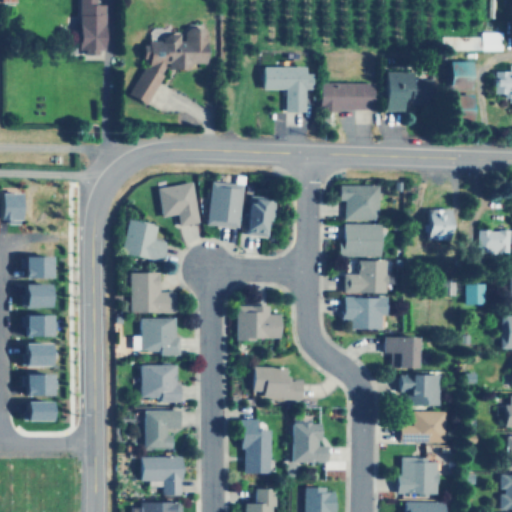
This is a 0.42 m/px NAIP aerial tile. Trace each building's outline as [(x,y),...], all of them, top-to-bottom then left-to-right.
[(101,4),(93,4),(92,0),(75,0),(75,52),(102,52),(101,4)] [(204,63),(204,30),(196,27),(183,27),(181,31),(181,39),(168,33),(162,33),(158,40),(145,40),(139,52),(139,58),(145,58),(127,95),(144,104),(161,70),(161,62),(174,69),(185,69),(188,63),(204,63)] [(499,31),(478,30),(478,49),(499,49),(499,31)] [(445,88),(467,88),(468,61),(445,60),(445,88)] [(491,70),(492,93),(502,93),(502,94),(511,94),(511,63),(506,64),(506,70),(491,70)] [(302,111),(302,88),(309,89),(310,73),(302,73),(302,66),(259,66),(259,88),(281,89),(281,111),(302,111)] [(427,79),(408,79),(408,71),(382,71),(381,110),(409,110),(409,103),(426,104),(427,79)] [(370,82),(316,82),(316,109),(370,109),(370,82)] [(469,93),(446,94),(447,119),(469,119),(469,93)] [(203,224),(235,226),(238,182),(206,180),(203,224)] [(174,214),(175,224),(194,222),(190,181),(154,185),(157,216),(174,214)] [(341,219),(374,218),(374,183),(335,184),(335,199),(341,199),(341,219)] [(3,223),(14,223),(15,192),(0,191),(0,218),(3,219),(3,223)] [(269,198),(243,196),(240,233),(265,235),(269,198)] [(446,238),(447,208),(423,207),(423,238),(446,238)] [(162,240),(152,239),(154,222),(124,219),(120,254),(159,258),(162,240)] [(334,255),(377,256),(377,222),(339,222),(339,242),(335,242),(334,255)] [(476,228),(475,252),(507,253),(508,229),(476,228)] [(47,277),(47,256),(19,255),(18,276),(47,277)] [(340,291),(383,292),(383,259),(354,259),(354,272),(340,272),(340,291)] [(156,270),(126,271),(127,311),(172,310),(172,290),(157,290),(156,270)] [(480,282),(460,283),(460,303),(481,303),(480,282)] [(18,305),(45,305),(45,283),(19,283),(18,305)] [(377,327),(377,315),(384,315),(384,296),(339,295),(338,319),(347,319),(346,327),(377,327)] [(231,304),(232,338),(276,337),(275,312),(264,313),(264,303),(231,304)] [(19,335),(49,335),(49,314),(19,313),(19,335)] [(511,347),(511,314),(498,314),(497,347),(511,347)] [(171,316),(137,316),(137,349),(157,349),(157,353),(176,353),(175,335),(171,335),(171,316)] [(414,336),(379,335),(379,351),(394,352),(393,366),(413,367),(414,336)] [(44,364),(45,342),(19,341),(18,364),(44,364)] [(175,401),(175,382),(171,382),(171,363),(136,363),(136,396),(156,396),(156,401),(175,401)] [(249,390),(259,390),(259,397),(297,398),(297,378),(282,378),(283,366),(249,365),(249,390)] [(47,394),(47,386),(50,386),(50,373),(19,373),(19,394),(47,394)] [(436,404),(436,374),(395,373),(395,391),(406,391),(405,404),(436,404)] [(511,425),(511,394),(506,394),(505,403),(501,403),(500,425),(511,425)] [(45,400),(20,400),(20,419),(45,420),(45,400)] [(168,448),(168,429),(175,429),(175,409),(141,408),(140,447),(168,448)] [(394,441),(440,443),(442,410),(409,409),(409,424),(395,424),(394,441)] [(234,419),(253,419),(253,427),(267,427),(267,471),(240,471),(240,446),(234,446),(234,419)] [(288,460),(323,461),(323,445),(315,444),(316,422),(289,421),(288,460)] [(511,434),(503,434),(503,468),(511,468),(511,434)] [(176,456),(136,455),(136,479),(159,479),(159,493),(176,494),(176,456)] [(397,457),(396,473),(393,473),(393,492),(434,493),(435,457),(397,457)] [(511,473),(497,473),(497,491),(497,508),(511,508),(511,473)] [(300,511),(327,511),(331,511),(331,491),(322,491),(322,486),(301,486),(300,511)] [(240,511),(269,511),(270,487),(250,487),(250,502),(240,502),(240,511)] [(177,511),(177,501),(137,500),(136,511),(130,511),(129,511),(177,511)] [(440,511),(440,500),(401,501),(401,511),(440,511)]
